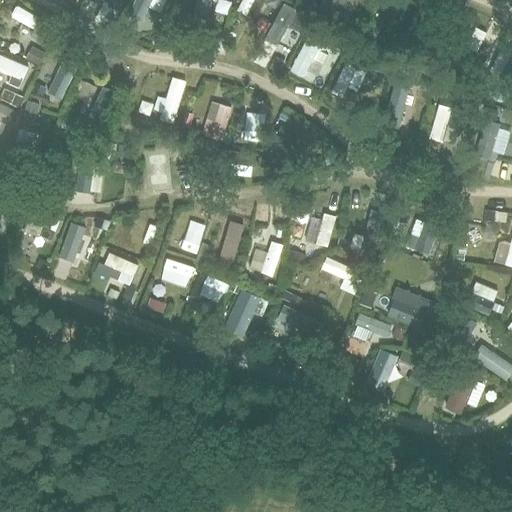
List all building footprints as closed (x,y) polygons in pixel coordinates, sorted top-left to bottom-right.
[(47,21),(52,9),(31,0),(30,0),(26,11),(47,21)] [(351,0),(322,0),(318,9),(342,20),(351,0)] [(293,40),(308,6),(297,1),(281,35),(293,40)] [(318,63),(334,66),(338,40),(322,38),(318,63)] [(11,46),(5,60),(39,74),(45,61),(11,46)] [(371,86),(372,59),(356,58),(355,85),(371,86)] [(62,88),(76,95),(90,68),(76,61),(62,88)] [(107,93),(111,79),(100,75),(95,89),(107,93)] [(400,120),(416,122),(423,81),(407,78),(400,120)] [(0,105),(24,116),(29,103),(0,91),(0,105)] [(457,135),(466,101),(454,97),(445,132),(457,135)] [(183,148),(167,148),(166,177),(182,178),(183,148)] [(268,170),(269,159),(247,156),(245,168),(268,170)] [(93,183),(113,186),(115,165),(95,162),(93,183)] [(340,206),(333,237),(344,240),(352,209),(340,206)] [(43,225),(73,230),(77,213),(46,207),(43,225)] [(103,252),(112,222),(87,215),(78,245),(103,252)] [(219,244),(227,226),(208,218),(200,237),(219,244)] [(444,248),(452,227),(429,218),(421,238),(444,248)] [(242,225),(237,254),(255,257),(261,229),(242,225)] [(292,269),(299,237),(286,234),(280,266),(292,269)] [(184,251),(177,273),(202,280),(208,258),(184,251)] [(359,273),(356,280),(371,287),(379,271),(341,253),(337,262),(359,273)] [(219,287),(240,293),(245,275),(224,269),(219,287)] [(264,282),(254,299),(273,310),(283,293),(264,282)] [(393,299),(387,316),(412,326),(407,337),(423,343),(434,314),(435,315),(440,304),(396,286),(391,298),(393,299)] [(488,286),(483,297),(506,308),(511,297),(488,286)] [(511,364),(511,346),(500,337),(491,349),(511,364)] [(404,344),(392,372),(403,377),(415,349),(404,344)]
